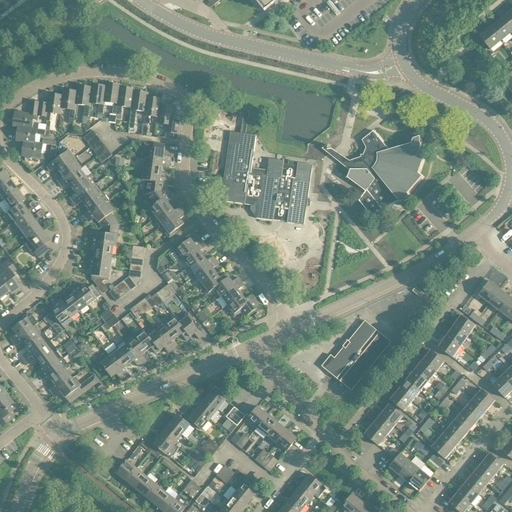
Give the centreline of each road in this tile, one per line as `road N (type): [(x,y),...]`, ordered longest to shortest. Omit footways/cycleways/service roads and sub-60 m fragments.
road 1 (residential): [(295,328),(189,193),(189,104),(182,95),(126,73),(92,72),(27,91),(0,118)]
road 2 (tertiary): [(403,62),(362,71),(209,36),(141,0)]
road 3 (residential): [(0,329),(44,286),(67,239),(55,209),(0,150)]
road 4 (tertiary): [(254,345),(61,431)]
road 5 (tertiary): [(295,328),(415,272),(474,232)]
road 6 (tertiary): [(511,174),(495,127),(421,84),(403,62)]
road 7 (residential): [(424,511),(511,413)]
